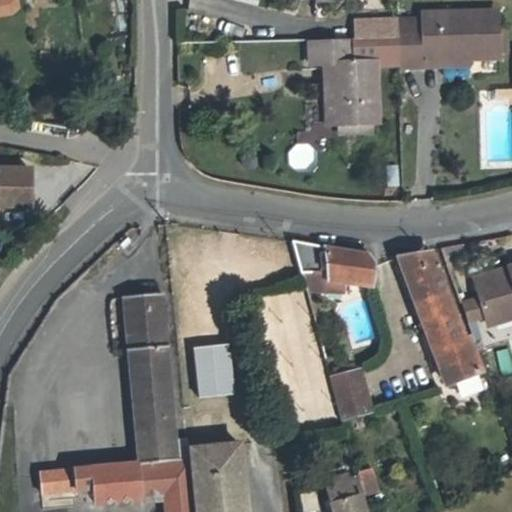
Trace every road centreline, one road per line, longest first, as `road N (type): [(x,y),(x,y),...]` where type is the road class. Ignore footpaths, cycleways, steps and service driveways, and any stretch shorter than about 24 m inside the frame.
road 1 (residential): [(511,205),(439,222),(334,224),(158,192)]
road 2 (residential): [(0,352),(32,291),(95,224),(158,192)]
road 3 (residential): [(153,0),(158,192)]
